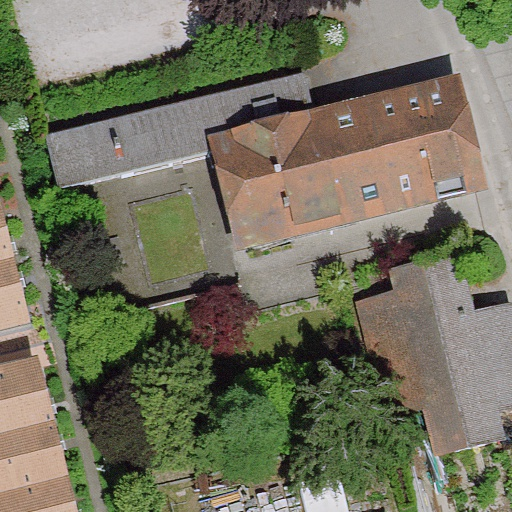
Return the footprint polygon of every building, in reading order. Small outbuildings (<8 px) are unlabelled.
[(207,147),(313,122),(303,81),(44,143),(57,195),(210,158),(207,147)] [(207,147),(210,158),(235,264),(476,207),(448,90),(313,122),(207,147)] [(0,277),(16,274),(3,216),(0,216),(0,277)] [(459,261),(387,278),(392,299),(357,307),(385,427),(424,418),(434,464),(506,448),(499,417),(511,414),(511,320),(510,313),(472,321),(459,261)] [(0,338),(30,331),(16,274),(0,277),(0,338)] [(0,448),(61,434),(47,377),(0,387),(0,448)] [(0,509),(74,492),(61,434),(0,448),(0,509)] [(0,511),(78,511),(74,492),(0,509),(0,511)]
